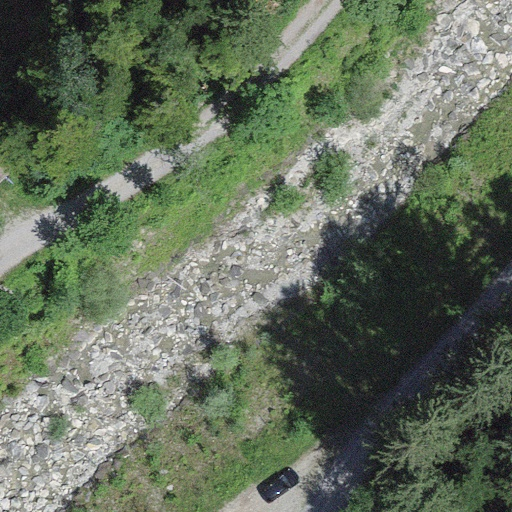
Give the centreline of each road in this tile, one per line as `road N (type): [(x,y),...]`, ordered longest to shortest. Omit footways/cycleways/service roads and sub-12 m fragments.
road 1 (track): [(327,0),(189,144),(0,257)]
road 2 (track): [(511,279),(391,405),(340,511)]
